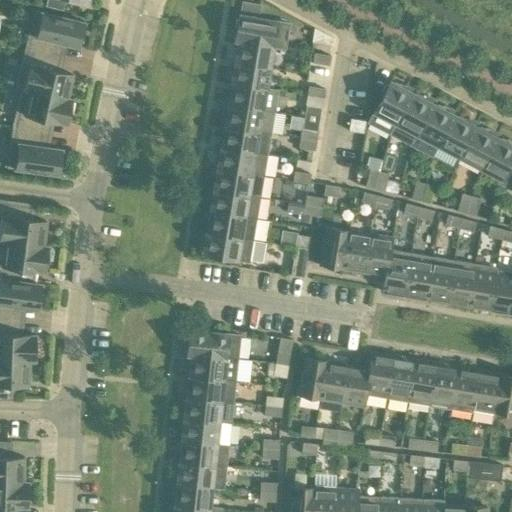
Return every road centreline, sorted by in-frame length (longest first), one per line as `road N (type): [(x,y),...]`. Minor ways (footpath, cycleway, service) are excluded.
road 1 (residential): [(372,321),(84,274)]
road 2 (residential): [(92,200),(134,0)]
road 3 (residential): [(511,122),(350,35)]
road 4 (residential): [(326,174),(350,35)]
road 5 (residential): [(70,411),(84,274)]
